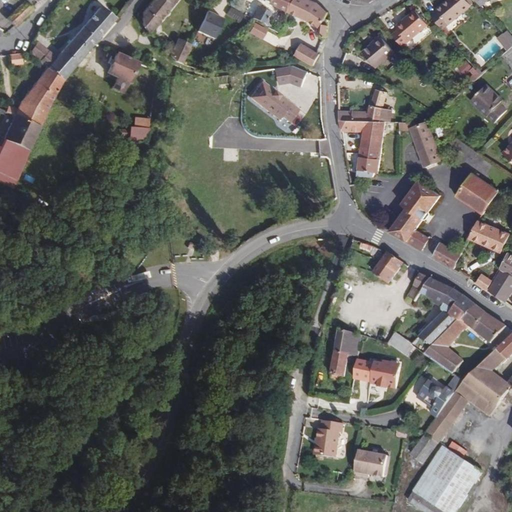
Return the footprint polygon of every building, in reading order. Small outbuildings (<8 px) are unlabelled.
[(151,34),(178,0),(154,0),(144,13),(145,25),(151,34)] [(295,0),(272,0),(273,0),(272,4),(290,12),(295,0)] [(330,13),(318,3),(312,0),(295,0),(290,12),(306,19),(320,28),(318,34),(324,36),(329,36),(330,21),(326,19),(330,13)] [(443,26),(472,2),(470,0),(444,0),(436,7),(438,9),(433,13),(443,26)] [(15,27),(35,8),(25,3),(7,19),(15,27)] [(266,24),(272,12),(261,6),(255,19),(266,24)] [(65,80),(96,44),(117,20),(103,7),(101,9),(58,58),(50,51),(41,62),(49,68),(65,80)] [(404,43),(429,23),(417,7),(398,22),(400,25),(394,30),(404,43)] [(224,18),(207,9),(197,29),(214,37),(224,18)] [(250,32),(263,39),(268,29),(255,22),(250,32)] [(511,48),(511,41),(506,33),(500,38),(510,50),(511,48)] [(396,52),(382,34),(364,48),(378,66),(396,52)] [(183,65),(192,45),(179,39),(171,56),(176,62),(183,65)] [(315,66),(322,54),(303,44),(297,55),(303,59),(315,66)] [(128,81),(136,61),(116,52),(107,71),(128,81)] [(23,65),(23,54),(10,55),(11,66),(23,65)] [(459,66),(465,75),(470,71),(476,79),(482,75),(470,58),(459,66)] [(301,87),(308,72),(292,66),(275,69),(280,85),(291,83),(301,87)] [(52,104),(65,80),(49,68),(23,101),(19,110),(10,106),(7,112),(16,116),(41,127),(52,104)] [(502,101),(505,98),(489,82),(474,98),(498,120),(509,107),(502,101)] [(303,113),(267,83),(254,98),(283,122),(286,119),(294,125),(303,113)] [(394,122),(395,111),(385,110),(388,92),(381,90),(377,89),(371,114),(370,112),(341,111),(341,119),(341,120),(388,122),(394,122)] [(0,173),(17,181),(41,127),(16,116),(2,149),(0,147),(0,173)] [(381,173),(388,122),(341,120),(342,122),(343,131),(366,132),(360,176),(376,177),(377,172),(381,173)] [(415,123),(415,122),(403,123),(403,130),(415,129),(427,167),(444,161),(430,121),(420,124),(415,126),(415,123)] [(146,156),(149,128),(131,127),(128,154),(146,156)] [(501,191),(473,172),(457,196),(486,216),(501,191)] [(17,181),(0,173),(0,183),(14,189),(17,181)] [(417,230),(442,195),(422,180),(404,203),(409,208),(392,231),(420,247),(425,250),(432,238),(417,230)] [(511,234),(483,222),(473,238),(504,253),(511,234)] [(456,268),(464,255),(442,242),(435,256),(456,268)] [(391,284),(405,263),(390,253),(376,272),(383,277),(382,277),(391,284)] [(507,301),(511,293),(511,253),(510,253),(502,269),(504,271),(491,291),(493,292),(507,301)] [(425,290),(433,279),(422,273),(416,286),(425,290)] [(494,281),(484,273),(477,282),(489,290),(494,281)] [(466,295),(450,286),(433,279),(425,290),(424,293),(445,303),(446,304),(444,307),(444,308),(445,310),(446,312),(416,343),(414,345),(417,346),(427,353),(451,331),(462,321),(478,306),(466,295)] [(418,301),(424,293),(425,290),(416,286),(410,298),(418,301)] [(508,326),(478,306),(462,321),(451,331),(458,337),(465,329),(467,331),(471,327),(493,343),(508,326)] [(361,356),(364,335),(361,334),(345,330),(341,329),(333,374),(346,377),(351,354),(361,356)] [(410,356),(417,346),(414,345),(416,343),(398,331),(391,342),(410,356)] [(448,367),(457,354),(449,349),(458,337),(451,331),(427,353),(435,359),(437,360),(448,367)] [(510,360),(511,357),(511,337),(494,355),(503,363),(502,364),(504,364),(509,359),(510,360)] [(457,374),(466,361),(457,354),(448,367),(457,374)] [(502,364),(503,363),(494,355),(491,358),(483,366),(480,368),(511,391),(511,389),(511,384),(498,374),(502,364)] [(483,366),(491,358),(489,356),(482,362),(481,361),(476,366),(477,367),(475,369),(477,371),(480,368),(483,366)] [(375,361),(361,359),(358,379),(372,382),(375,361)] [(399,388),(403,368),(394,366),(393,363),(388,362),(385,364),(377,363),(373,384),(382,385),(390,386),(399,388)] [(511,391),(480,368),(477,371),(467,381),(458,393),(470,401),(482,410),(483,408),(471,399),(478,390),(500,406),(511,391)] [(458,393),(467,381),(458,374),(449,388),(458,393)] [(451,402),(458,393),(449,388),(447,392),(432,381),(421,396),(437,407),(433,413),(440,418),(451,402)] [(500,406),(478,390),(471,399),(483,408),(492,415),(500,407),(500,406)] [(462,411),(470,401),(458,393),(451,402),(462,411)] [(450,434),(457,426),(458,425),(456,423),(464,412),(462,411),(451,402),(440,418),(428,434),(413,454),(425,463),(448,433),(450,434)] [(340,458),(344,432),(346,432),(348,423),(325,420),(324,429),(320,429),(317,454),(340,458)] [(455,448),(457,446),(458,444),(454,441),(449,448),(455,452),(455,450),(455,448)] [(468,451),(458,444),(457,446),(455,448),(455,450),(455,452),(463,458),(468,451)] [(429,500),(458,457),(456,455),(455,453),(455,452),(449,448),(445,445),(414,489),(429,500)] [(385,477),(389,456),(360,451),(356,474),(371,477),(371,474),(385,477)] [(463,458),(455,452),(455,453),(456,455),(458,457),(482,474),(483,472),(463,458)] [(447,511),(455,511),(482,474),(458,457),(429,500),(447,511)]
